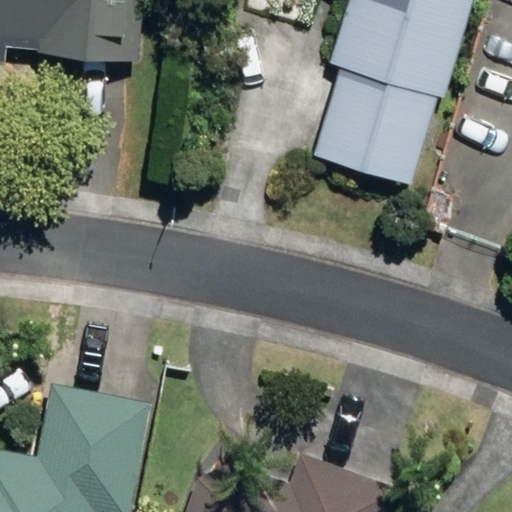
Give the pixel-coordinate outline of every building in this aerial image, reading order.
[(0,0),(0,39),(34,43),(33,57),(136,65),(141,0),(0,0)] [(275,0),(234,0),(229,59),(270,63),(275,0)] [(310,157),(407,186),(433,97),(440,98),(469,0),(346,0),(327,65),(337,67),(310,157)] [(0,511),(125,511),(147,405),(47,386),(32,458),(0,451),(0,511)] [(385,511),(394,488),(296,452),(284,486),(225,466),(195,479),(183,511),(385,511)]
